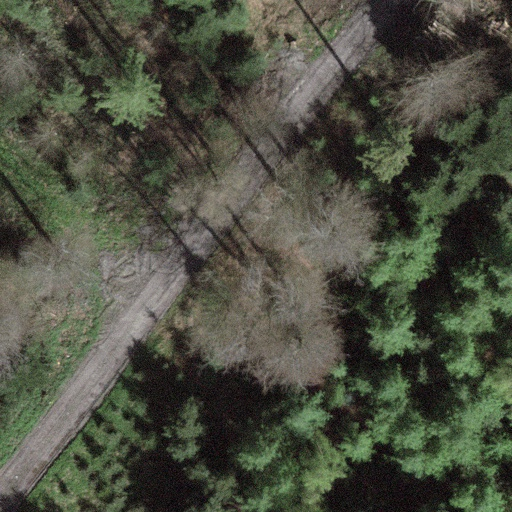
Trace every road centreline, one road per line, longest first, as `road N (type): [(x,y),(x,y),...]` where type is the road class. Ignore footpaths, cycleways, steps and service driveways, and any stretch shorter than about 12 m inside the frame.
road 1 (track): [(169,280),(389,0)]
road 2 (track): [(169,280),(0,495)]
